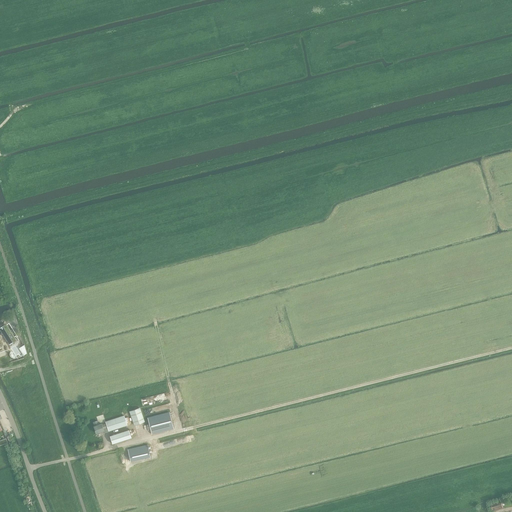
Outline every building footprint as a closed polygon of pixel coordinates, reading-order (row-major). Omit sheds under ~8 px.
[(0,345),(1,345),(0,343),(0,335),(3,334),(9,345),(16,341),(7,325),(6,324),(2,326),(1,326),(0,326),(0,345)] [(140,408),(130,412),(134,425),(144,422),(140,408)] [(148,418),(152,434),(173,429),(169,413),(148,418)] [(104,433),(127,425),(124,416),(105,422),(106,424),(102,425),(102,424),(99,425),(98,421),(93,422),(94,426),(96,433),(104,431),(104,433)] [(129,430),(110,436),(112,444),(131,438),(129,430)] [(150,457),(148,446),(148,445),(128,449),(130,461),(150,457)] [(503,508),(501,503),(505,502),(504,499),(500,500),(490,503),(493,511),(503,508)]
